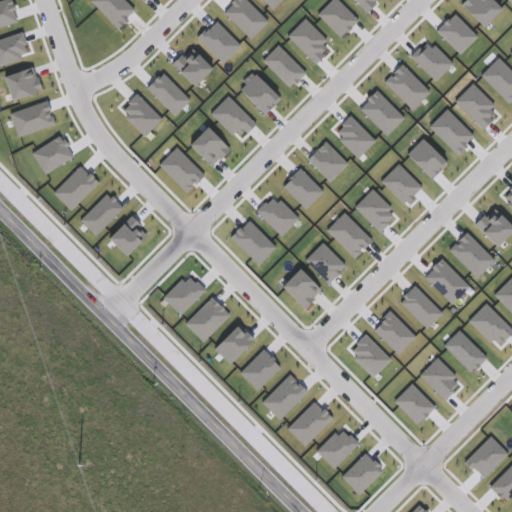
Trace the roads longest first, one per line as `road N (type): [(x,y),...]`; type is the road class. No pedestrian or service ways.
road 1 (residential): [(511,139),(302,342),(473,511)]
road 2 (tertiary): [(0,211),(295,511)]
road 3 (residential): [(413,0),(189,231)]
road 4 (residential): [(189,231),(96,131),(45,0)]
road 5 (residential): [(189,231),(302,342)]
road 6 (residential): [(75,84),(117,68),(185,0)]
road 7 (residential): [(423,463),(511,372)]
road 8 (residential): [(189,231),(103,316)]
